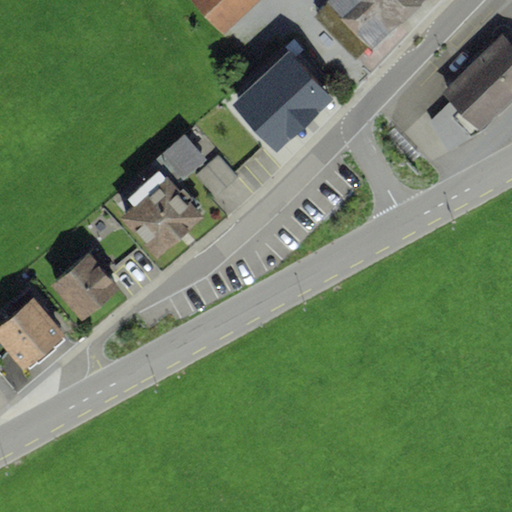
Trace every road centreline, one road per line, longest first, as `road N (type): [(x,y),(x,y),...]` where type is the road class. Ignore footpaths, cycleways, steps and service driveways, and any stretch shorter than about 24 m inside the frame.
road 1 (residential): [(347,125),(112,341),(86,399)]
road 2 (primary): [(86,399),(409,220)]
road 3 (residential): [(474,0),(347,125)]
